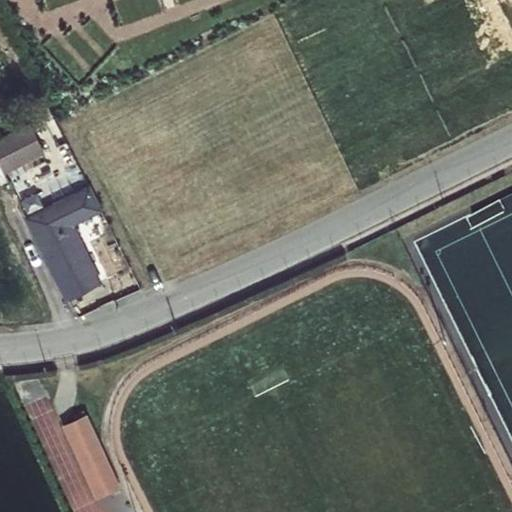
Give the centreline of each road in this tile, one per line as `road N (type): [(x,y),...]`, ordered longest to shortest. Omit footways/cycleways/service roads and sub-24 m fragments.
road 1 (residential): [(0,350),(81,339),(154,313),(511,140)]
road 2 (unknown): [(0,172),(81,339)]
